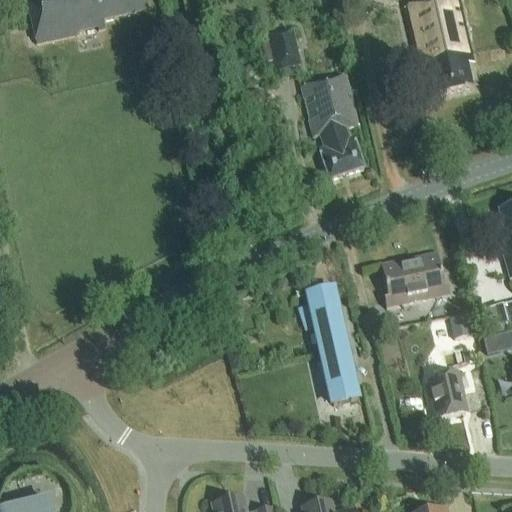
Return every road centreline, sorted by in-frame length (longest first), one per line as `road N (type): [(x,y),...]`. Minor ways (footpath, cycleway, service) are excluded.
road 1 (tertiary): [(70,357),(298,243),(511,158)]
road 2 (residential): [(511,468),(158,449)]
road 3 (residential): [(158,449),(119,433),(70,357)]
